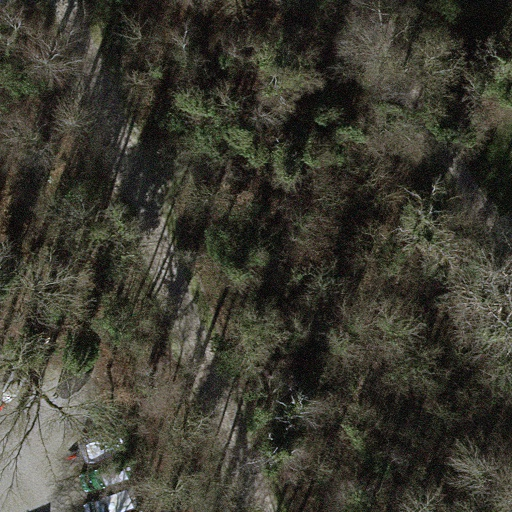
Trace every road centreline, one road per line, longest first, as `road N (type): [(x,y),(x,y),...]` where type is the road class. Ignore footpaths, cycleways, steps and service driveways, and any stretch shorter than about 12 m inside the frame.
road 1 (unknown): [(269,511),(212,400),(128,92)]
road 2 (unknown): [(367,0),(382,56),(511,254)]
